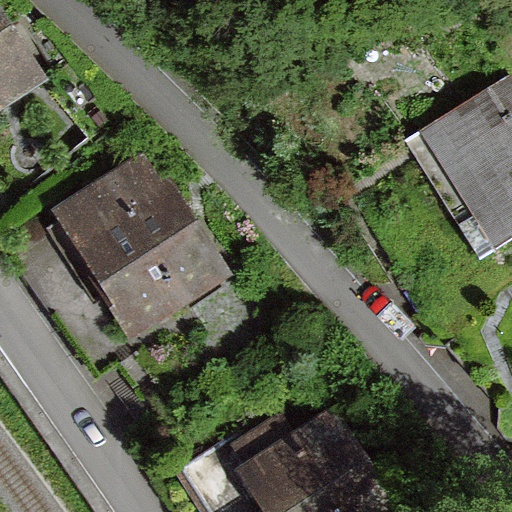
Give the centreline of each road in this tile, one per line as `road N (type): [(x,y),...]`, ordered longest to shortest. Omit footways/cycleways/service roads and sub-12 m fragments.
road 1 (residential): [(45,0),(244,188),(511,490)]
road 2 (residential): [(149,511),(0,297)]
